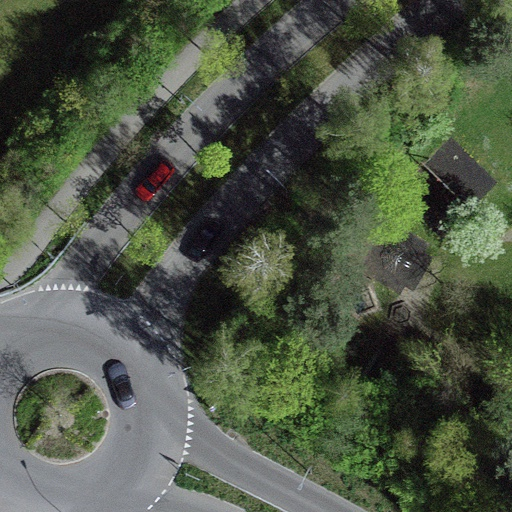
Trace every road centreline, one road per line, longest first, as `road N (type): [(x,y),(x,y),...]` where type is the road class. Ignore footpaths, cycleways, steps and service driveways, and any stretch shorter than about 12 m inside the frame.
road 1 (residential): [(132,356),(207,233),(338,94),(444,0)]
road 2 (residential): [(330,0),(235,85),(160,168),(38,329)]
road 3 (tertiary): [(334,511),(191,434),(153,402)]
